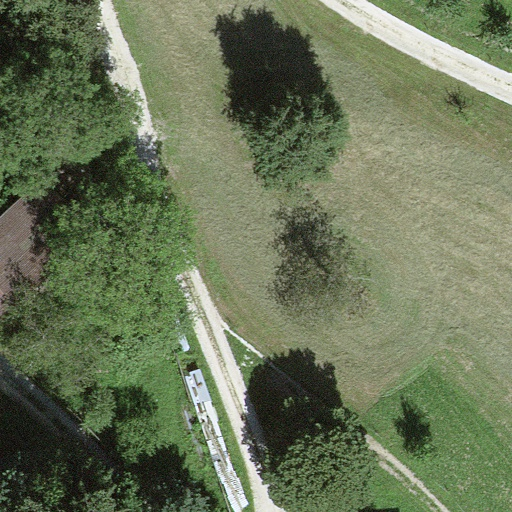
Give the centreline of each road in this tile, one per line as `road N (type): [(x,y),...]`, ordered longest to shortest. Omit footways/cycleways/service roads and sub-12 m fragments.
road 1 (track): [(95,0),(264,511)]
road 2 (track): [(511,87),(333,0)]
road 3 (track): [(127,511),(60,429),(0,375)]
